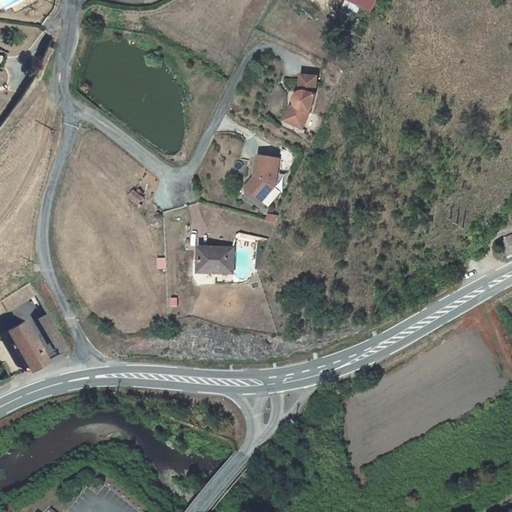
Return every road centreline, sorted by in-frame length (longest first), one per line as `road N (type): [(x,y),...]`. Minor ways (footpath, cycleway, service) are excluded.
road 1 (residential): [(65,99),(154,167),(170,176),(186,172),(256,37)]
road 2 (residential): [(91,377),(42,239),(70,127),(65,99)]
road 3 (primary): [(511,273),(359,358),(282,381)]
road 4 (primary): [(282,381),(91,377)]
road 5 (residential): [(282,381),(267,429),(197,511)]
